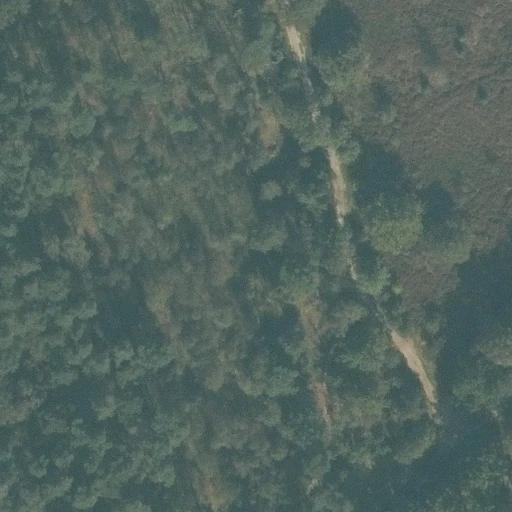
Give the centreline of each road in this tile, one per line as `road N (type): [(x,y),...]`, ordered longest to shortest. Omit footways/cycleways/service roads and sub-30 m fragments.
road 1 (track): [(456,436),(361,283),(286,0)]
road 2 (track): [(456,436),(360,511)]
